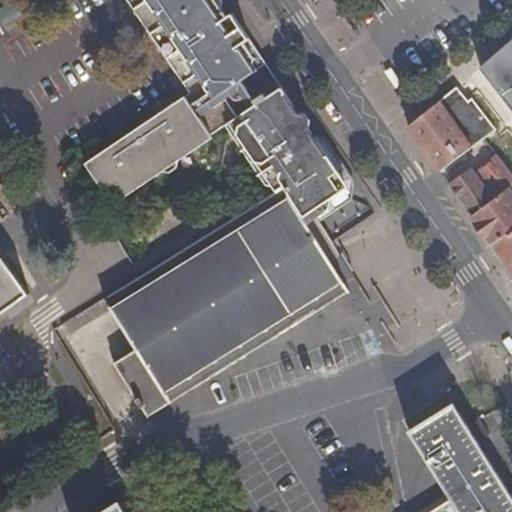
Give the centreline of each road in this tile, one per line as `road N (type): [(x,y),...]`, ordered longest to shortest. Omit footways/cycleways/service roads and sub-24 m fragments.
road 1 (residential): [(34,511),(109,463),(392,374),(498,313)]
road 2 (tertiary): [(498,313),(282,0)]
